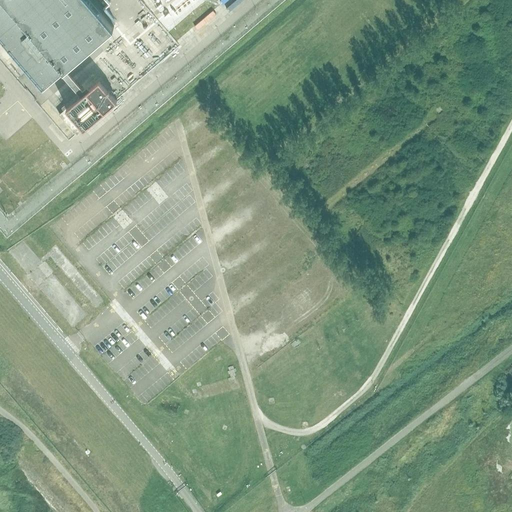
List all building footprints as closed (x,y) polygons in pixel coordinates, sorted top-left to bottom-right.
[(0,0),(0,29),(37,72),(45,82),(57,71),(65,65),(114,22),(103,9),(110,3),(107,0),(0,0)] [(159,0),(155,3),(160,9),(169,0),(159,0)] [(192,22),(187,25),(194,35),(199,32),(192,22)] [(14,54),(9,49),(3,54),(12,63),(14,61),(11,58),(14,54)] [(79,96),(86,90),(65,65),(57,71),(79,96)] [(77,134),(117,99),(100,79),(86,90),(79,96),(59,113),(77,134)] [(75,267),(71,271),(79,280),(83,277),(75,267)]
